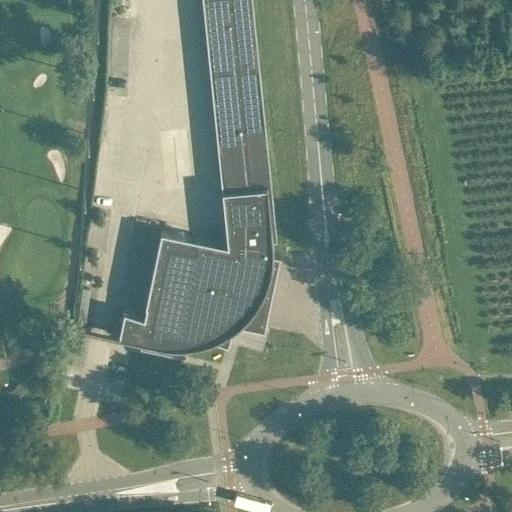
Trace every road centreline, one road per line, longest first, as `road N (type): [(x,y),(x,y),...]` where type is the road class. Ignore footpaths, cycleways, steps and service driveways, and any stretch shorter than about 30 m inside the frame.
road 1 (tertiary): [(331,265),(304,0)]
road 2 (tertiary): [(117,492),(255,494)]
road 3 (tertiary): [(377,394),(331,265)]
road 4 (tertiary): [(248,459),(188,467),(117,492)]
road 5 (tertiary): [(331,265),(323,400)]
